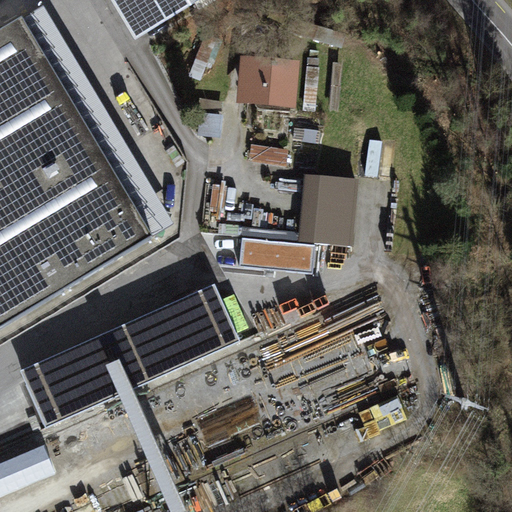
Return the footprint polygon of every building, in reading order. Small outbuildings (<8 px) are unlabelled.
[(105,0),(135,49),(219,0),(105,0)] [(20,31),(0,42),(0,344),(153,253),(20,31)] [(273,56),(266,120),(321,126),(328,62),(273,56)] [(220,132),(220,157),(249,157),(249,131),(220,132)] [(288,166),(290,150),(252,146),(251,162),(288,166)] [(361,184),(306,179),(300,247),(355,252),(361,184)] [(380,432),(408,421),(400,400),(372,410),(380,432)]
